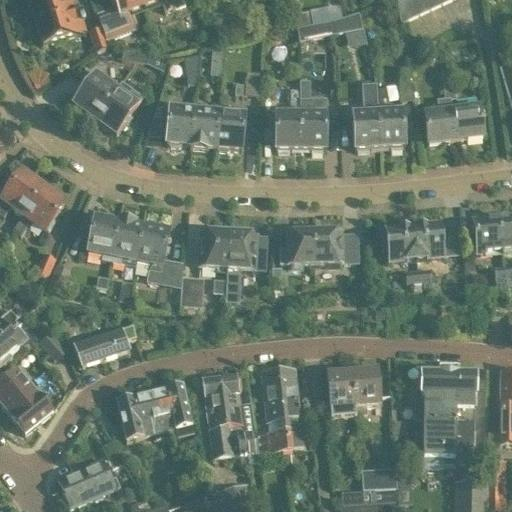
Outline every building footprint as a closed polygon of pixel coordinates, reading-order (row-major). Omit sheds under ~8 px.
[(85,36),(81,22),(74,24),(66,0),(64,0),(46,5),(43,3),(36,5),(34,9),(30,10),(42,49),(78,39),(78,38),(85,36)] [(144,10),(140,0),(110,0),(114,10),(96,17),(100,30),(108,51),(112,51),(110,44),(139,33),(132,14),(144,10)] [(140,0),(144,10),(159,4),(164,16),(174,12),(174,13),(183,9),(179,0),(140,0)] [(419,18),(409,0),(395,0),(400,27),(419,18)] [(430,13),(423,0),(409,0),(419,18),(430,13)] [(423,0),(430,13),(441,7),(437,0),(423,0)] [(311,27),(309,14),(293,17),(296,30),(311,27)] [(364,17),(332,23),(333,38),(367,31),(364,17)] [(333,38),(332,23),(300,30),(303,44),(333,38)] [(108,51),(100,30),(87,35),(95,56),(107,51),(108,51)] [(211,53),(210,63),(221,64),(222,54),(211,53)] [(134,66),(136,55),(123,54),(121,64),(134,66)] [(136,55),(134,66),(147,68),(149,57),(136,55)] [(187,83),(185,83),(187,91),(195,92),(197,62),(184,64),(187,83)] [(442,89),(454,87),(452,74),(441,75),(442,89)] [(93,124),(114,95),(103,87),(106,82),(97,75),(94,80),(93,79),(72,109),(93,124)] [(234,99),(246,100),(257,101),(260,77),(246,76),(244,89),(235,88),(234,99)] [(400,83),(403,106),(413,105),(409,81),(400,83)] [(299,84),(299,94),(299,154),(324,154),(324,118),(309,118),(309,84),(299,84)] [(120,87),(114,95),(93,124),(115,140),(136,111),(142,102),(120,87)] [(455,101),(454,87),(442,89),(444,102),(450,102),(455,101)] [(378,153),(375,93),(374,88),(361,88),(362,118),(351,118),(353,154),(378,153)] [(375,93),(378,153),(404,151),(402,128),(411,128),(409,109),(399,110),(399,115),(387,116),(385,92),(375,93)] [(299,154),(299,94),(290,94),(290,118),(274,118),(274,154),(299,154)] [(450,102),(444,102),(436,104),(438,116),(423,118),(426,149),(456,145),(452,114),(450,102)] [(193,114),(195,114),(195,109),(184,108),(184,113),(168,112),(164,148),(189,150),(189,153),(190,153),(193,114)] [(208,116),(195,114),(193,114),(190,153),(206,154),(206,152),(215,153),(218,117),(219,112),(209,111),(208,116)] [(479,111),(452,114),(456,145),(482,142),(479,111)] [(218,117),(215,153),(241,155),(244,119),(245,113),(233,112),(232,118),(218,117)] [(159,138),(160,118),(152,117),(146,137),(159,138)] [(21,220),(42,192),(22,177),(0,207),(0,219),(3,221),(10,212),(21,220)] [(42,192),(21,220),(11,235),(20,241),(30,226),(43,236),(64,208),(42,192)] [(511,219),(497,221),(501,255),(511,253),(511,219)] [(110,267),(118,224),(117,224),(117,226),(93,221),(86,257),(101,260),(100,265),(110,267)] [(501,255),(497,221),(471,225),(476,258),(501,255)] [(118,224),(110,267),(134,271),(135,266),(136,266),(143,231),(134,229),(134,227),(118,224)] [(412,230),(415,263),(442,260),(439,227),(412,230)] [(415,263),(412,230),(384,232),(388,266),(415,263)] [(143,231),(136,266),(149,269),(146,285),(180,292),(181,282),(182,268),(162,264),(168,236),(143,231)] [(314,266),(341,266),(340,235),(313,236),(314,266)] [(226,271),(228,237),(200,236),(199,270),(226,271)] [(314,266),(313,236),(286,237),(286,253),(278,253),(279,267),(287,267),(314,266)] [(253,273),(255,247),(255,239),(228,237),(226,271),(253,273)] [(56,263),(44,260),(43,259),(35,279),(46,284),(56,263)] [(70,275),(59,271),(56,269),(45,293),(60,298),(70,275)] [(511,269),(503,271),(506,294),(511,293),(511,269)] [(506,294),(503,271),(493,272),(495,295),(506,294)] [(281,282),(281,272),(271,272),(271,283),(281,282)] [(416,274),(418,287),(430,286),(428,273),(416,274)] [(365,274),(354,274),(354,284),(365,283),(365,274)] [(418,287),(416,274),(403,276),(405,289),(418,287)] [(109,283),(97,280),(94,295),(106,297),(109,283)] [(181,282),(180,292),(179,310),(201,311),(203,283),(181,282)] [(132,287),(122,285),(118,305),(128,307),(132,287)] [(369,306),(368,328),(384,329),(385,306),(369,306)] [(0,342),(20,325),(10,313),(0,321),(0,342)] [(21,326),(20,325),(0,342),(0,365),(19,349),(33,339),(21,325),(21,326)] [(81,372),(128,356),(125,346),(135,343),(131,330),(120,333),(121,335),(73,350),(81,372)] [(65,352),(50,335),(39,344),(54,361),(65,352)] [(423,425),(472,426),(472,405),(474,405),(475,379),(457,378),(457,369),(438,369),(437,378),(420,378),(420,398),(424,398),(423,405),(415,404),(414,424),(423,424),(423,425)] [(24,439),(52,417),(37,398),(37,399),(16,373),(3,384),(0,380),(0,408),(10,421),(24,439)] [(377,373),(350,375),(354,420),(365,419),(364,410),(380,409),(377,373)] [(267,437),(264,437),(266,448),(280,447),(282,457),(282,458),(289,457),(305,455),(302,433),(301,433),(294,374),(277,376),(282,425),(279,425),(278,436),(267,437)] [(350,375),(325,377),(329,423),(354,421),(354,420),(350,375)] [(487,449),(498,449),(511,449),(511,375),(499,375),(498,435),(487,435),(487,449)] [(277,376),(259,378),(265,427),(267,426),(279,425),(282,425),(277,376)] [(246,459),(248,471),(259,469),(257,458),(258,458),(251,408),(239,409),(237,395),(240,394),(238,383),(235,384),(235,380),(218,382),(221,412),(224,412),(228,440),(235,439),(239,460),(246,459)] [(221,412),(218,382),(201,385),(212,464),(239,461),(239,460),(235,439),(228,440),(224,412),(221,412)] [(164,393),(165,396),(170,418),(161,420),(165,434),(174,432),(176,442),(193,438),(191,428),(182,389),(164,393)] [(170,418),(165,396),(133,404),(138,424),(149,422),(153,437),(165,434),(161,420),(170,418)] [(138,424),(133,404),(132,402),(115,406),(125,445),(142,441),(142,440),(153,437),(149,422),(138,424)] [(472,426),(423,425),(422,462),(421,473),(441,474),(441,468),(453,469),(453,462),(467,462),(471,459),(471,448),(472,448),(472,426)] [(124,467),(113,446),(101,452),(112,473),(124,467)] [(280,447),(266,448),(267,459),(282,458),(282,457),(280,447)] [(239,460),(239,461),(240,474),(248,473),(248,471),(246,459),(239,460)] [(102,464),(57,484),(69,511),(70,511),(92,503),(95,505),(102,502),(103,498),(119,491),(115,481),(110,483),(102,464)] [(487,465),(486,487),(486,511),(501,511),(504,465),(487,465)] [(362,495),(396,492),(395,472),(360,475),(362,495)] [(196,486),(199,500),(210,497),(207,483),(196,486)] [(486,511),(486,487),(453,487),(454,511),(486,511)] [(252,511),(246,489),(210,498),(208,498),(211,511),(252,511)] [(396,492),(362,495),(340,497),(341,509),(338,510),(339,511),(351,511),(362,509),(374,508),(385,507),(398,506),(396,492)]
